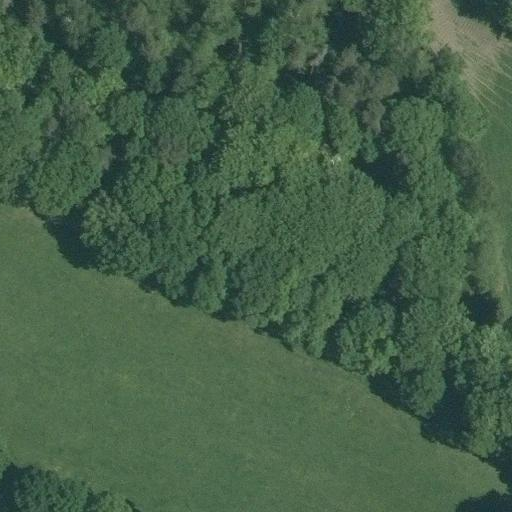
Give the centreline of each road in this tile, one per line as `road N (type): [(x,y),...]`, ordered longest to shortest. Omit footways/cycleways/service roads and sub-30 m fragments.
road 1 (unclassified): [(511,369),(160,131),(0,41)]
road 2 (track): [(395,24),(491,352)]
